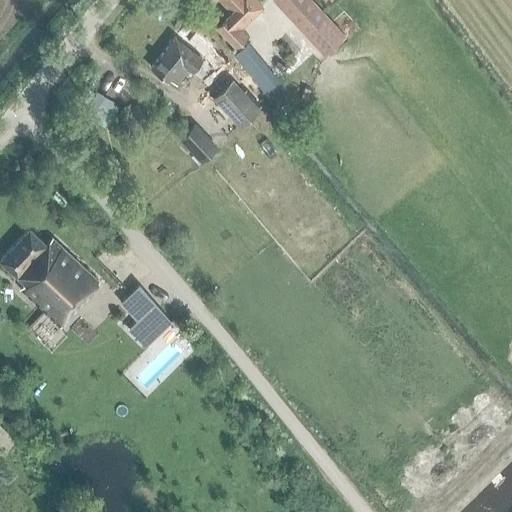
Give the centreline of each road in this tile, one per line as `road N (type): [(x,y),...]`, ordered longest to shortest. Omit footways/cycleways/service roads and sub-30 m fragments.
road 1 (unclassified): [(364,511),(20,107)]
road 2 (tertiary): [(20,107),(108,0)]
